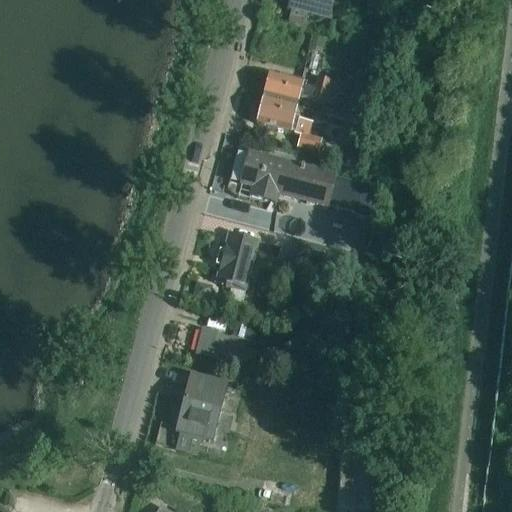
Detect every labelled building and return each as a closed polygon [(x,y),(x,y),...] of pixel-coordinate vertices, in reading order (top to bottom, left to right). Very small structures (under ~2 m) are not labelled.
[(289,0),(287,11),(328,23),(334,0),(289,0)] [(365,35),(352,32),(350,38),(363,41),(365,35)] [(322,42),(311,39),(307,51),(319,54),(322,42)] [(262,102),(295,110),(299,97),(334,106),(339,86),(316,80),(313,91),(301,88),(302,85),(269,76),(262,102)] [(262,102),(256,125),(299,136),(296,147),(297,147),(317,152),(320,142),(307,138),(310,124),(293,119),(295,110),(262,102)] [(319,114),(346,121),(347,115),(334,111),(334,110),(321,107),(319,114)] [(240,187),(240,188),(251,191),(248,200),(277,208),(279,199),(326,211),(334,179),(248,157),(248,158),(250,158),(242,187),(240,187)] [(317,222),(312,241),(329,246),(334,226),(317,222)] [(257,245),(227,237),(214,285),(224,287),(223,289),(229,291),(229,289),(244,292),(257,245)] [(298,245),(292,271),(317,277),(324,252),(298,245)] [(260,349),(266,328),(236,320),(232,337),(227,339),(216,336),(216,335),(202,331),(195,357),(208,361),(209,359),(221,362),(223,354),(233,356),(237,339),(249,342),(248,346),(260,349)] [(83,379),(73,377),(71,384),(82,386),(83,379)] [(212,442),(226,388),(190,379),(176,433),(212,442)] [(259,504),(289,511),(319,511),(322,502),(293,495),(295,486),(265,479),(259,504)]
